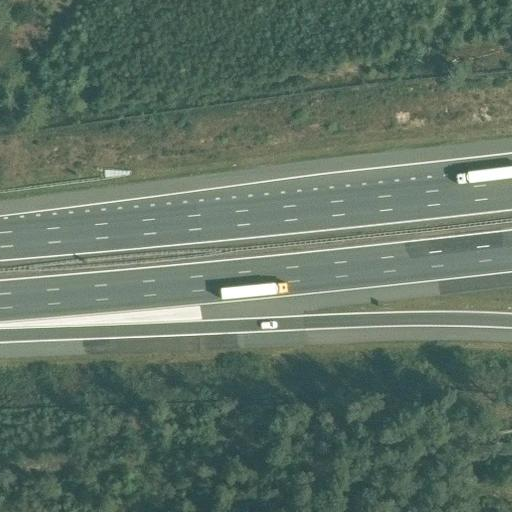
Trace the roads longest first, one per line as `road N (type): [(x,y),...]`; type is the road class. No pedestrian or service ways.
road 1 (motorway): [(511,190),(0,240)]
road 2 (motorway): [(0,299),(511,251)]
road 3 (motorway): [(0,318),(204,328),(511,325)]
